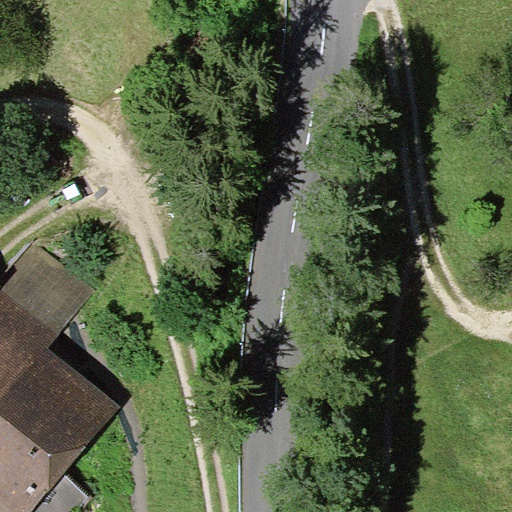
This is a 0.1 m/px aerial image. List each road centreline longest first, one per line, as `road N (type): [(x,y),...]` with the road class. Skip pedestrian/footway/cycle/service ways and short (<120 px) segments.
road 1 (tertiary): [(254,511),(251,430),(325,0)]
road 2 (track): [(225,511),(188,335),(112,165),(69,112),(0,115)]
road 3 (track): [(421,222),(390,0)]
road 4 (track): [(511,331),(481,329),(460,314),(421,222)]
